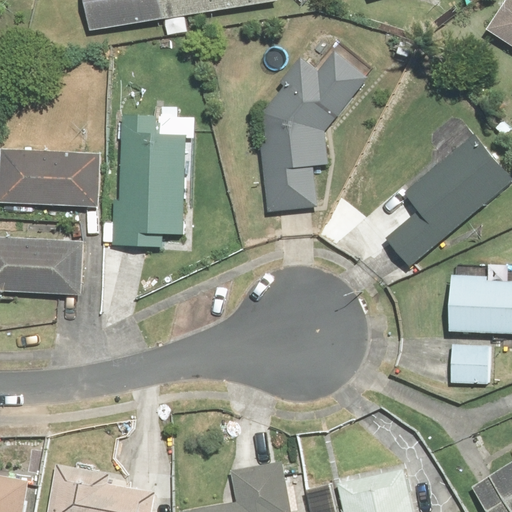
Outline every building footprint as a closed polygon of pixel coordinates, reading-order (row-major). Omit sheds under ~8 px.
[(286,0),(89,0),(94,29),(286,0)] [(511,0),(510,0),(493,29),(511,40),(511,0)] [(325,69),(308,57),(273,106),(275,208),(322,207),(321,165),(334,165),(333,131),(374,75),(339,50),(325,69)] [(146,52),(117,52),(117,76),(145,77),(146,52)] [(190,133),(190,116),(168,115),(167,132),(149,131),(150,115),(129,114),(126,197),(119,197),(118,245),(191,248),(195,133),(190,133)] [(424,212),(394,239),(418,267),(511,184),(511,168),(480,131),(408,194),(424,212)] [(111,151),(8,146),(6,203),(109,208),(111,151)] [(92,240),(0,234),(0,289),(89,294),(92,240)] [(511,267),(469,266),(469,276),(456,275),(454,330),(511,332),(511,267)] [(497,346),(455,345),(454,382),(496,382),(497,346)] [(134,487),(136,476),(63,462),(54,511),(158,511),(162,492),(134,487)] [(294,511),(288,464),(238,470),(242,502),(185,511),(294,511)] [(511,511),(511,466),(482,484),(498,511),(511,511)] [(452,511),(418,511),(408,468),(341,484),(347,511),(456,511),(452,511)] [(0,511),(29,511),(35,477),(0,471),(0,511)]
